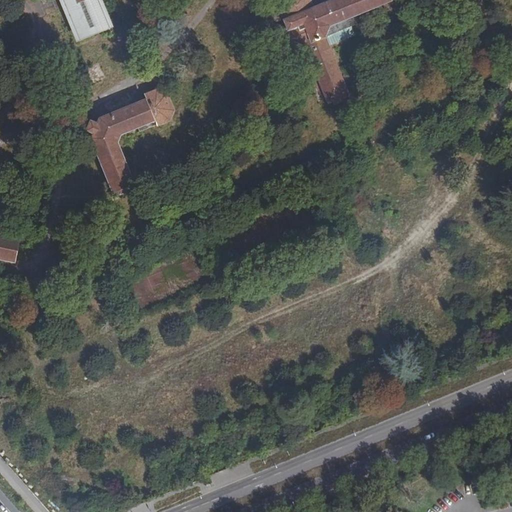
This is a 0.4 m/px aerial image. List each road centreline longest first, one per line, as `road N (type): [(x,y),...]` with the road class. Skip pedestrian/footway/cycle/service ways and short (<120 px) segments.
road 1 (primary): [(511,378),(185,511)]
road 2 (primary): [(255,511),(511,405)]
